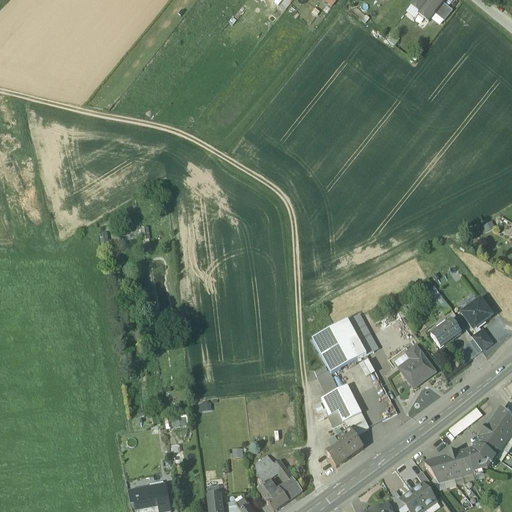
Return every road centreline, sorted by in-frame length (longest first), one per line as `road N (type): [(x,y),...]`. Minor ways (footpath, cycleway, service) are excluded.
road 1 (track): [(0,91),(180,134),(283,199),(313,474),(328,500)]
road 2 (primary): [(312,511),(511,363)]
